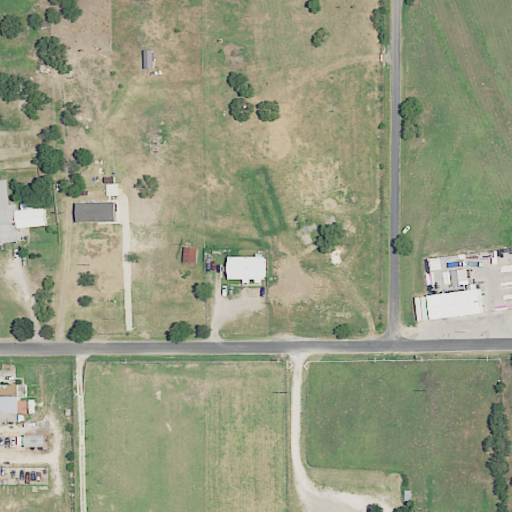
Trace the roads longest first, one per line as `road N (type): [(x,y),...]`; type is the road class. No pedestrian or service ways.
road 1 (residential): [(0,349),(511,343)]
road 2 (residential): [(395,0),(393,346)]
